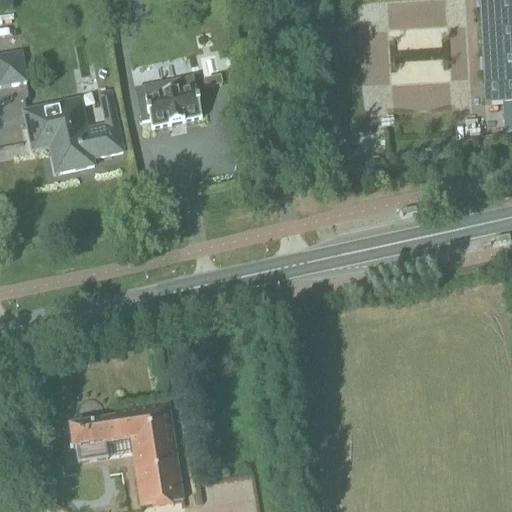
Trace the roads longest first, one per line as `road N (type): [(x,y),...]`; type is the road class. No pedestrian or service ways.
road 1 (secondary): [(0,324),(511,219)]
road 2 (unknown): [(203,248),(186,187),(144,152),(136,135),(122,53),(137,0)]
road 3 (unknown): [(247,272),(260,511)]
